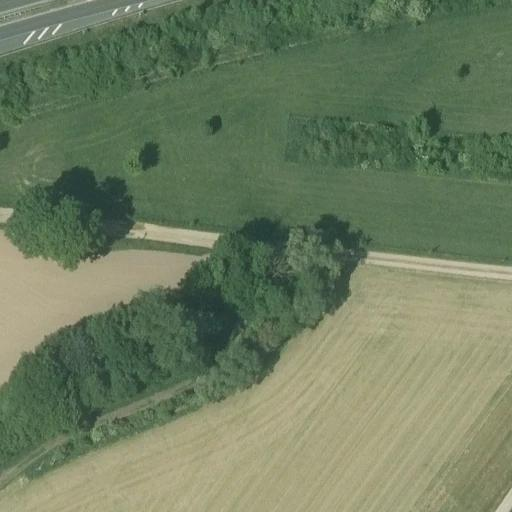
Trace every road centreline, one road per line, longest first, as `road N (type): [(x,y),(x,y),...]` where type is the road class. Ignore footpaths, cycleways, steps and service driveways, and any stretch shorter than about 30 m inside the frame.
road 1 (track): [(511,280),(0,221)]
road 2 (track): [(292,255),(273,301),(221,366),(173,398),(29,464),(0,489)]
road 3 (trunk): [(0,43),(148,0)]
